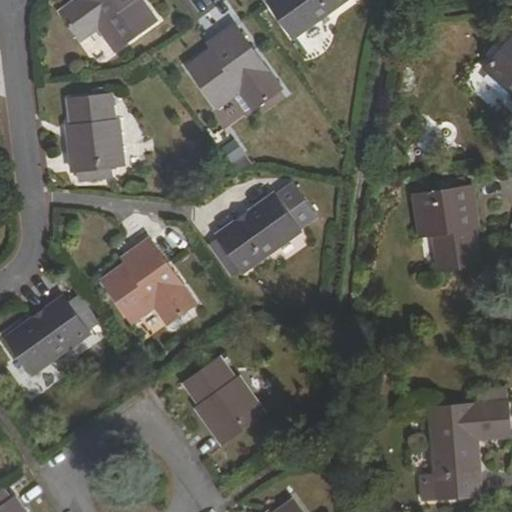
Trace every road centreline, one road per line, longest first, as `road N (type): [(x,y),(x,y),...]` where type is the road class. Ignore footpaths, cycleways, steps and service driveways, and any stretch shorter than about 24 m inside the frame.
road 1 (residential): [(0,287),(25,269),(33,249),(6,2)]
road 2 (residential): [(188,511),(188,467),(177,450),(142,429),(121,429),(85,447),(68,484),(72,511)]
